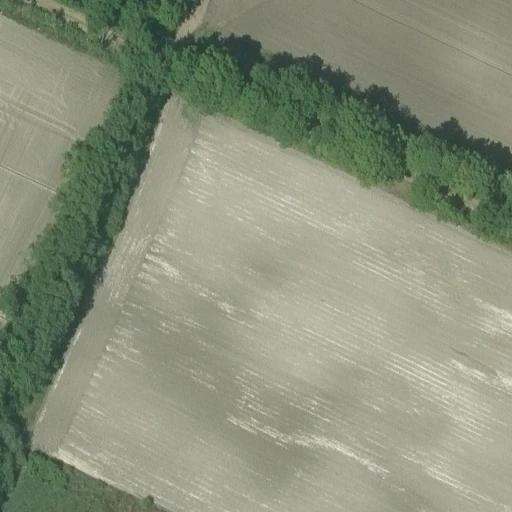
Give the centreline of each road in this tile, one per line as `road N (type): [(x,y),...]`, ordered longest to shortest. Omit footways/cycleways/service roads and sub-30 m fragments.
road 1 (track): [(162,63),(511,228)]
road 2 (track): [(162,63),(26,0)]
